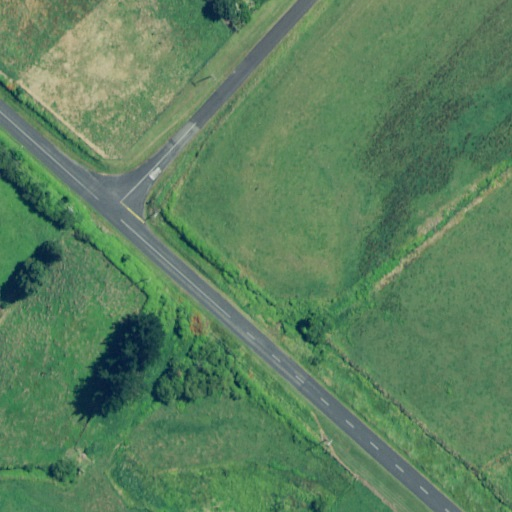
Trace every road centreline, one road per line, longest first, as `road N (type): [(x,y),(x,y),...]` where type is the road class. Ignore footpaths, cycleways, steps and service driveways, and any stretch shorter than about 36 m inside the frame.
road 1 (unclassified): [(112,211),(449,511)]
road 2 (unclassified): [(112,211),(307,0)]
road 3 (unclassified): [(0,111),(112,211)]
